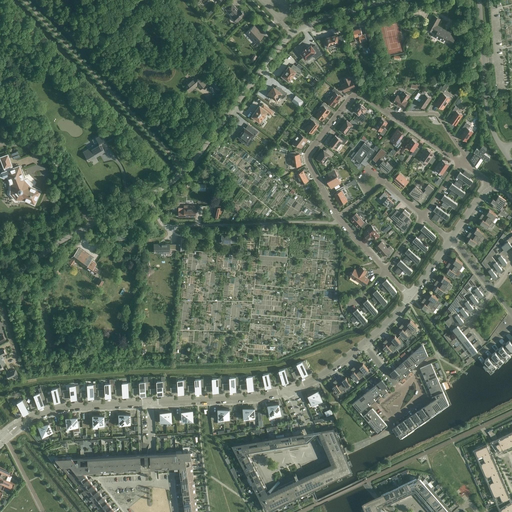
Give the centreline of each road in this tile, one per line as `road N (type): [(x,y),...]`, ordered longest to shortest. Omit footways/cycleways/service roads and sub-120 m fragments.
road 1 (residential): [(144,198),(180,174),(292,33),(389,0)]
road 2 (residential): [(391,114),(363,95),(350,96),(309,149),(307,162),(336,215)]
road 3 (residential): [(0,285),(144,198)]
road 4 (residential): [(511,161),(487,111),(478,0)]
road 5 (residential): [(0,440),(52,410),(150,402)]
road 6 (residential): [(150,402),(288,389)]
road 7 (residential): [(270,223),(171,226),(144,198)]
road 8 (residential): [(267,467),(319,454),(288,389)]
